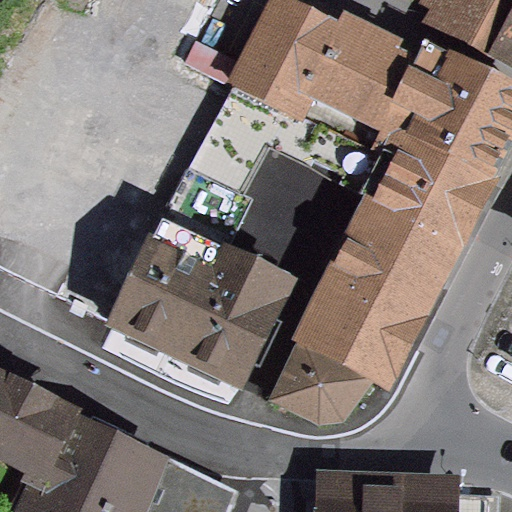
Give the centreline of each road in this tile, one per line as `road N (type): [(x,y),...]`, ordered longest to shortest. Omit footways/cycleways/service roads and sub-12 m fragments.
road 1 (residential): [(283,450),(192,434),(0,346)]
road 2 (residential): [(430,443),(434,388),(457,320),(511,214)]
road 3 (residential): [(430,443),(283,450)]
